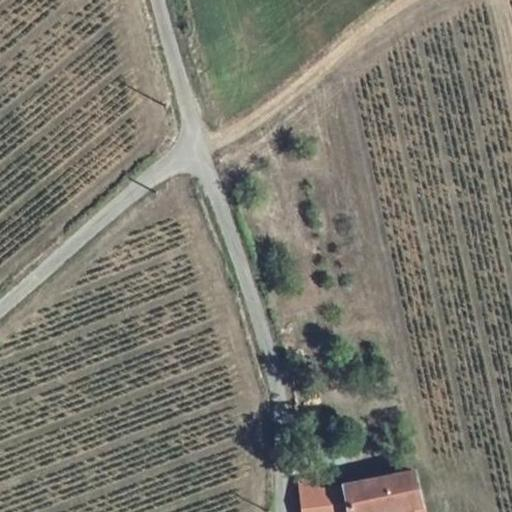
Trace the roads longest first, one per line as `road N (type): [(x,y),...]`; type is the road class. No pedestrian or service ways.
road 1 (unclassified): [(201,148),(279,371),(287,511)]
road 2 (track): [(201,148),(256,119),(413,0)]
road 3 (unclassified): [(0,306),(167,164),(201,148)]
road 4 (unclassified): [(156,0),(201,148)]
